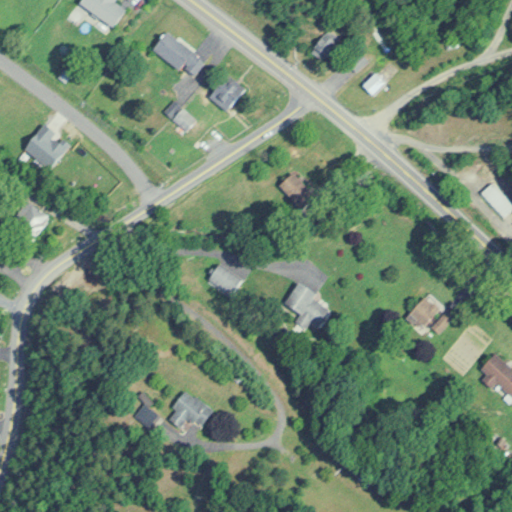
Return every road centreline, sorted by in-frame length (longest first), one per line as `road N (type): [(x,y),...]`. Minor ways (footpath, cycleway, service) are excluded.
road 1 (tertiary): [(0,480),(28,288),(312,94)]
road 2 (primary): [(511,274),(195,0)]
road 3 (residential): [(0,59),(117,150),(156,202)]
road 4 (residential): [(361,138),(511,48)]
